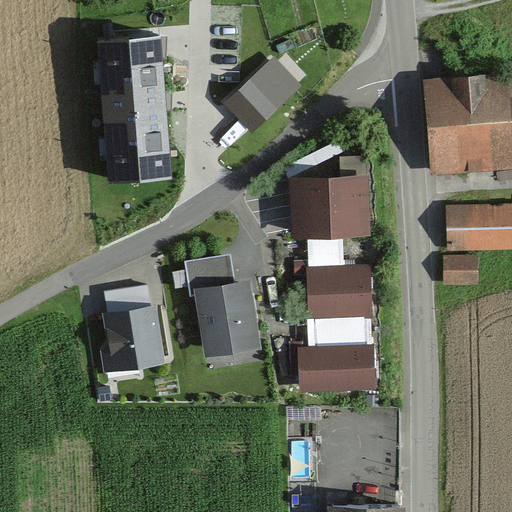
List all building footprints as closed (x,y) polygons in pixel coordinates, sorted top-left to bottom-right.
[(94,35),(109,186),(175,179),(167,95),(160,28),(94,35)] [(278,58),(227,101),(251,130),(302,87),(278,58)] [(511,69),(426,77),(433,166),(511,159),(511,69)] [(292,230),(370,228),(368,170),(328,171),(291,172),(292,230)] [(511,201),(445,204),(447,249),(511,246),(511,201)] [(195,292),(203,349),(259,341),(250,276),(233,279),(229,252),(184,258),(188,292),(195,292)] [(478,254),(444,254),(444,282),(478,282),(478,254)] [(309,316),(372,315),(371,264),(308,265),(309,316)] [(106,369),(166,359),(156,300),(150,301),(147,282),(105,289),(108,307),(105,308),(111,345),(102,346),(106,369)] [(290,337),(292,373),(299,373),(299,388),(376,385),(374,341),(300,343),(300,337),(290,337)] [(400,511),(401,499),(328,499),(327,511),(400,511)]
